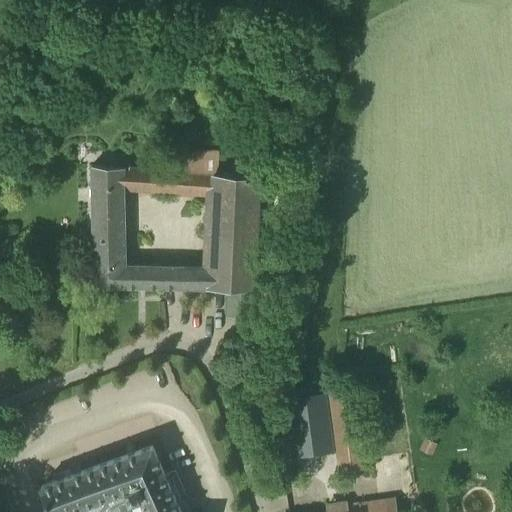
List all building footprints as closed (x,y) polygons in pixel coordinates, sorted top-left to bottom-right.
[(294,67),(261,61),(257,82),(290,88),(294,67)] [(228,290),(228,320),(255,321),(262,178),(223,176),(222,152),(186,149),(182,173),(91,167),(96,288),(181,291),(228,290)] [(0,270),(17,265),(7,239),(0,241),(0,270)] [(327,393),(287,398),(291,438),(332,432),(327,393)] [(179,511),(153,447),(39,488),(47,511),(63,511),(106,497),(110,507),(107,511),(179,511)]
